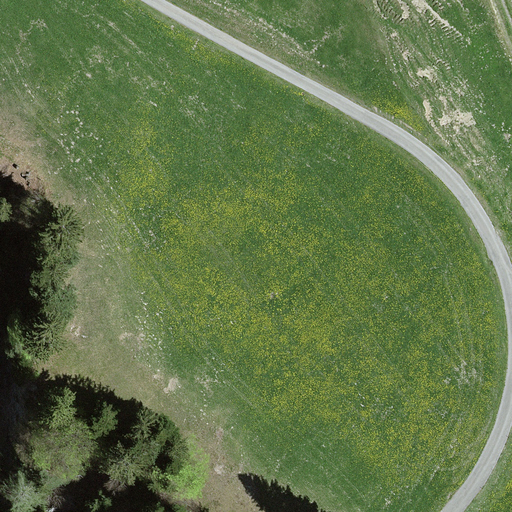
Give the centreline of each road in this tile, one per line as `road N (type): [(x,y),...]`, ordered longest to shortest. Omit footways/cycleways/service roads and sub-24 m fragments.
road 1 (unclassified): [(153,0),(431,159),(471,203),(511,296)]
road 2 (unclassified): [(511,391),(492,453),(453,511)]
